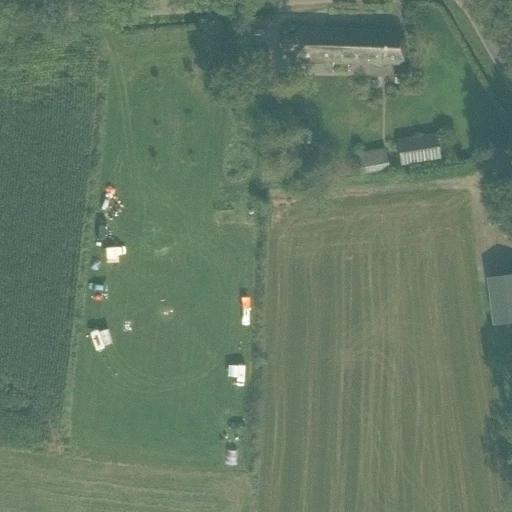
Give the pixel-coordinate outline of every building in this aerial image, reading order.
[(332,72),(332,64),(401,64),(401,33),(296,28),(296,36),(282,35),(281,50),(295,51),(294,63),(300,63),(299,71),(332,72)] [(267,46),(238,47),(238,76),(268,75),(267,46)] [(398,140),(401,164),(440,158),(436,134),(398,140)] [(385,148),(357,153),(360,172),(389,167),(385,148)] [(511,274),(490,278),(496,324),(511,322),(511,274)]
